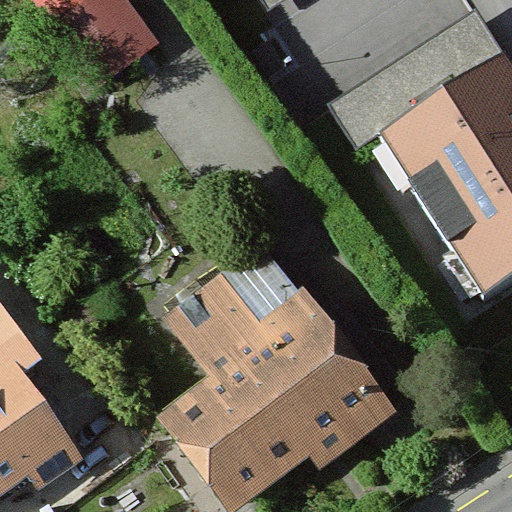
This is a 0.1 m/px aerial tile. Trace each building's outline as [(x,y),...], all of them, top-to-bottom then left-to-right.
[(22,0),(85,89),(142,49),(107,0),(22,0)] [(234,0),(248,21),(282,0),(234,0)] [(476,10),(329,104),(357,150),(379,136),(505,55),(476,10)] [(379,136),(482,302),(511,283),(511,66),(505,55),(379,136)] [(199,395),(150,433),(212,511),(248,511),(303,470),(313,483),(389,424),(252,249),(148,330),(199,395)] [(74,470),(0,369),(0,500),(20,487),(31,502),(74,470)]
